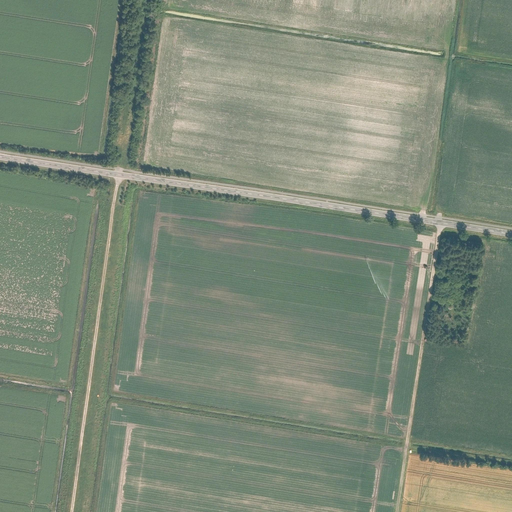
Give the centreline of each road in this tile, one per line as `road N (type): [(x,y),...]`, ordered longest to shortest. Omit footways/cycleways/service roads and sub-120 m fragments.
road 1 (tertiary): [(0,156),(511,234)]
road 2 (track): [(118,174),(69,511)]
road 3 (track): [(440,218),(407,436)]
